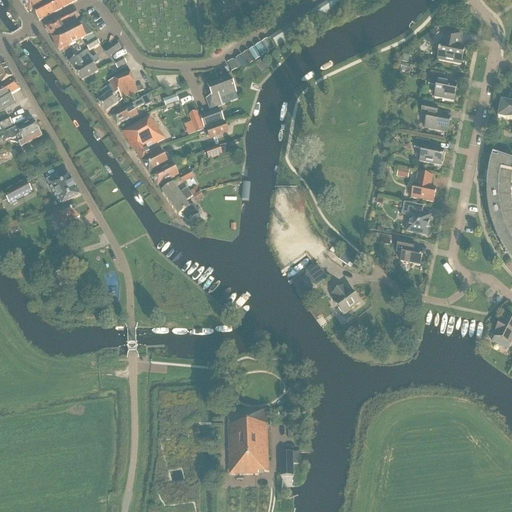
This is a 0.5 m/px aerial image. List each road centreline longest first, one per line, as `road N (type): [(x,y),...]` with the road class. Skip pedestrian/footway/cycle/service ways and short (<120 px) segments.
road 1 (unclassified): [(124,511),(134,440),(126,273),(1,48)]
road 2 (residential): [(91,0),(142,63),(158,69),(206,68),(319,0)]
road 3 (residential): [(174,218),(36,28)]
road 4 (residential): [(467,274),(457,271),(452,248),(491,62)]
